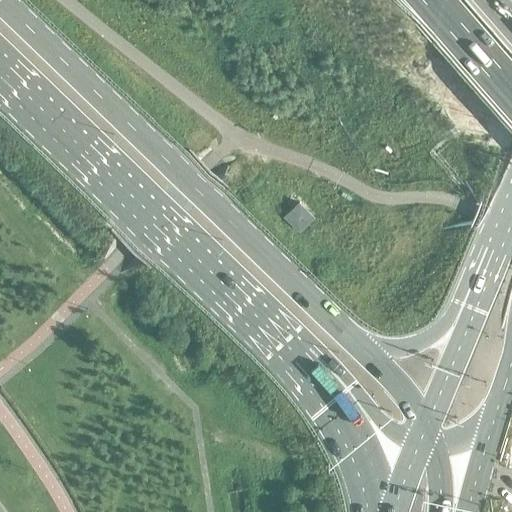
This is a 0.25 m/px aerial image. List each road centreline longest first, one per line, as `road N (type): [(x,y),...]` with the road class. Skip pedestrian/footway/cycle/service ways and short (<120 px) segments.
road 1 (primary): [(358,348),(0,1)]
road 2 (primary): [(0,69),(339,395)]
road 3 (primary): [(476,291),(422,437)]
road 4 (primary): [(476,291),(430,338),(390,350),(358,348)]
road 5 (primary): [(339,395),(370,511)]
